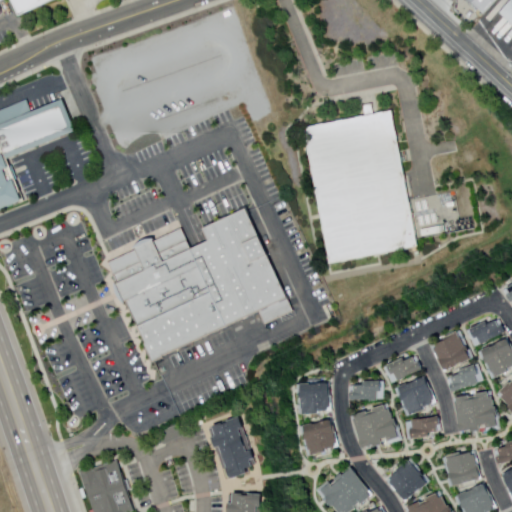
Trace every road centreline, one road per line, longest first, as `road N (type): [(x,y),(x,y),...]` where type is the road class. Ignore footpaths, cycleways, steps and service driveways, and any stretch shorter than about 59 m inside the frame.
road 1 (residential): [(0,73),(186,0)]
road 2 (primary): [(52,511),(0,367)]
road 3 (tertiary): [(414,0),(511,90)]
